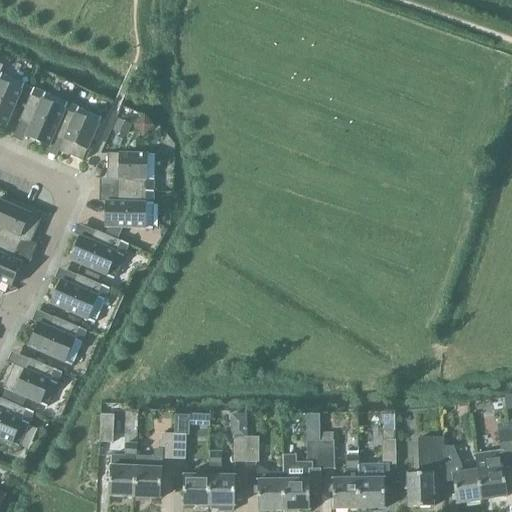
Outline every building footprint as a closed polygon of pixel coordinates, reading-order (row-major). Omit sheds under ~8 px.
[(0,74),(0,126),(6,129),(25,85),(0,74)] [(49,148),(54,138),(68,105),(34,89),(19,122),(30,127),(26,138),(49,148)] [(68,105),(54,138),(64,142),(59,152),(83,163),(102,119),(68,105)] [(118,181),(118,192),(154,193),(155,156),(108,155),(107,180),(118,181)] [(154,193),(118,192),(118,204),(106,203),(105,229),(153,230),(154,193)] [(0,202),(0,242),(16,249),(21,239),(31,244),(41,220),(0,202)] [(70,262),(114,281),(129,246),(96,232),(91,243),(81,238),(70,262)] [(16,249),(0,242),(0,282),(12,288),(22,265),(12,260),(16,249)] [(51,306),(95,325),(110,290),(77,276),(72,287),(62,282),(51,306)] [(28,348),(72,367),(87,332),(54,318),(49,329),(39,325),(28,348)] [(4,390),(47,409),(62,374),(29,360),(24,371),(14,366),(4,390)] [(0,401),(0,440),(19,449),(34,414),(1,400),(0,401)] [(174,414),(173,436),(186,436),(189,436),(189,426),(189,414),(174,414)] [(113,416),(101,416),(100,443),(112,443),(113,416)] [(383,466),(395,466),(395,432),(383,432),(383,466)] [(477,472),(482,501),(507,498),(501,457),(511,455),(511,449),(509,432),(498,434),(501,452),(474,456),(477,472)] [(332,434),(320,434),(320,443),(320,470),(334,470),(334,443),(332,443),(332,434)] [(173,436),(161,435),(160,452),(160,460),(162,460),(172,460),(173,436)] [(173,436),(172,460),(185,461),(186,436),(173,436)] [(419,475),(407,475),(408,509),(433,508),(432,463),(443,463),(443,453),(443,438),(419,439),(419,470),(419,475)] [(246,463),(247,439),(234,439),(234,440),(234,463),(246,463)] [(259,439),(247,439),(246,463),(259,463),(259,439)] [(320,443),(307,443),(307,470),(320,470),(320,443)] [(137,445),(125,445),(124,458),(136,458),(136,457),(137,445)] [(160,460),(160,452),(153,451),(153,458),(136,457),(136,458),(135,469),(134,498),(160,500),(162,460),(160,460)] [(443,463),(443,480),(452,479),(456,505),(482,501),(477,472),(463,474),(454,452),(443,453),(443,463)] [(210,454),(209,467),(221,467),(221,454),(210,454)] [(124,458),(112,457),(110,457),(109,497),(134,498),(135,469),(136,458),(124,458)] [(332,481),(333,511),(360,510),(359,480),(359,470),(358,457),(347,457),(346,457),(347,470),(349,470),(349,480),(332,481)] [(369,457),(358,457),(359,470),(369,470),(369,457)] [(209,467),(209,477),(209,507),(220,508),(220,511),(234,511),(234,508),(235,508),(235,478),(223,477),(221,467),(209,467)] [(259,468),(257,468),(257,511),(263,511),(283,511),(283,482),(283,474),(270,474),(259,468)] [(369,470),(359,470),(359,480),(360,510),(384,510),(384,480),(382,480),(382,470),(370,470),(369,470)] [(183,506),(209,507),(209,477),(183,477),(183,506)] [(283,482),(283,511),(309,511),(309,481),(283,482)]
